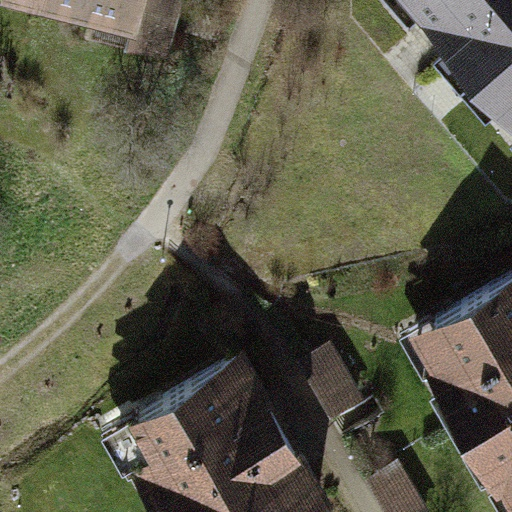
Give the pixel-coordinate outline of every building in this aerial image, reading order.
[(75,0),(93,5),(88,24),(167,47),(180,0),(75,0)] [(511,0),(391,0),(511,139),(511,0)] [(511,511),(511,264),(401,327),(506,511),(511,511)] [(304,347),(334,407),(367,390),(337,330),(304,347)] [(301,511),(322,500),(232,344),(114,412),(136,449),(117,460),(146,511),(301,511)] [(375,467),(397,511),(427,511),(436,507),(408,451),(375,467)]
